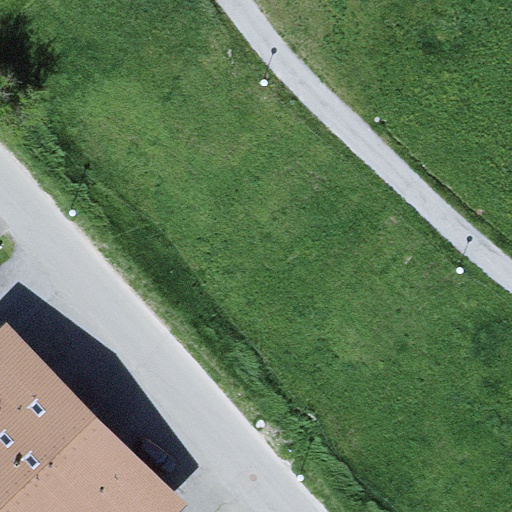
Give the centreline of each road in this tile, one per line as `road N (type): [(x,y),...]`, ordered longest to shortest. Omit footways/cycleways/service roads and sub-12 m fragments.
road 1 (residential): [(267,511),(0,210)]
road 2 (residential): [(511,274),(368,160),(224,0)]
